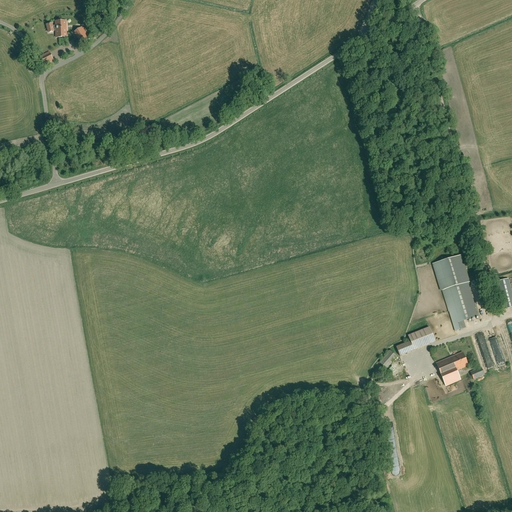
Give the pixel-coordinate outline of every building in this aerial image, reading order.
[(56,38),(66,38),(66,21),(55,22),(56,26),(52,26),(52,24),(47,25),(48,33),(53,32),(53,31),(58,31),(58,35),(56,35),(56,38)] [(74,33),(81,43),(87,39),(83,32),(84,32),(82,28),(74,33)] [(43,64),(52,59),(49,52),(40,57),(43,64)] [(475,308),(467,283),(469,282),(461,256),(433,264),(441,291),(442,291),(450,316),(455,331),(465,328),(463,321),(477,317),(475,308)] [(496,282),(503,310),(511,307),(511,294),(508,279),(496,282)] [(396,345),(400,355),(436,342),(429,326),(407,335),(409,340),(396,345)] [(474,336),(483,358),(490,356),(482,333),(474,336)] [(505,363),(496,336),(489,339),(498,365),(505,363)] [(386,369),(397,356),(390,350),(379,363),(386,369)] [(468,366),(462,352),(436,364),(446,387),(461,380),(456,371),(468,366)] [(481,368),(470,372),(473,380),(484,375),(481,368)]
